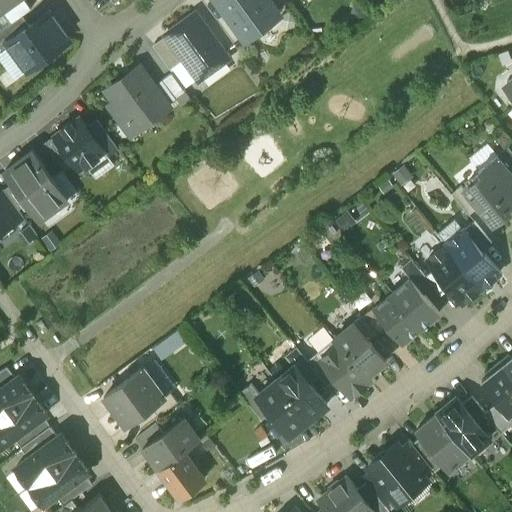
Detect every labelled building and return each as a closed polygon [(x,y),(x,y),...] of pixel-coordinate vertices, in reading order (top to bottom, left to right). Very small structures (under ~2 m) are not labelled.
[(0,0),(0,10),(2,10),(15,0),(0,0)] [(15,0),(2,10),(11,22),(22,14),(31,8),(24,0),(15,0)] [(218,0),(245,37),(254,30),(258,35),(273,24),(269,19),(278,13),(269,0),(218,0)] [(48,10),(29,24),(32,27),(51,13),(48,10)] [(164,34),(165,35),(183,59),(198,80),(229,58),(195,11),(164,34)] [(6,40),(10,45),(28,70),(70,39),(51,13),(32,27),(29,24),(6,40)] [(0,45),(3,50),(10,45),(6,40),(29,24),(22,14),(11,22),(0,30),(0,45)] [(152,44),(170,68),(183,59),(165,35),(152,44)] [(126,112),(136,127),(167,105),(152,85),(140,67),(109,89),(117,100),(109,106),(118,117),(126,112)] [(172,71),(162,79),(176,98),(186,91),(172,71)] [(511,76),(503,83),(511,94),(511,76)] [(162,79),(152,85),(167,105),(176,98),(162,79)] [(126,112),(118,117),(129,132),(136,127),(126,112)] [(54,135),(79,169),(86,165),(87,167),(100,157),(99,155),(104,151),(105,151),(87,126),(80,116),(71,122),(70,120),(61,127),(62,129),(54,135)] [(105,151),(104,151),(108,156),(118,149),(97,119),(87,126),(105,151)] [(497,153),(511,171),(511,151),(507,145),(497,153)] [(32,150),(5,170),(40,218),(67,199),(52,177),(32,150)] [(481,172),(509,206),(511,203),(511,171),(497,153),(478,169),(481,172)] [(52,177),(67,199),(77,192),(61,170),(52,177)] [(481,172),(463,187),(463,188),(478,206),(493,225),(511,210),(509,206),(481,172)] [(451,192),(469,214),(478,206),(463,188),(463,187),(461,185),(451,192)] [(0,192),(0,212),(10,226),(23,216),(4,190),(0,192)] [(0,233),(10,226),(0,212),(0,233)] [(464,228),(482,250),(492,242),(474,221),(464,228)] [(30,226),(22,232),(29,241),(37,236),(30,226)] [(446,243),(481,287),(500,272),(482,250),(464,228),(446,243)] [(435,268),(450,287),(462,302),(481,287),(446,243),(427,259),(435,268)] [(411,277),(423,292),(433,284),(425,276),(411,258),(402,266),(411,277)] [(425,276),(433,284),(441,294),(450,287),(435,268),(425,276)] [(392,292),(420,327),(439,312),(423,292),(411,277),(392,292)] [(392,292),(373,307),(387,324),(401,342),(420,327),(392,292)] [(364,315),(378,332),(387,324),(373,307),(364,315)] [(354,321),(369,340),(378,333),(378,332),(364,315),(363,314),(354,321)] [(335,336),(367,375),(385,360),(369,340),(354,321),(335,336)] [(316,352),(336,377),(352,395),(371,380),(367,375),(335,336),(316,352)] [(296,346),(285,355),(293,366),(295,364),(309,381),(318,374),(307,360),(296,346)] [(307,360),(318,374),(327,384),(336,377),(316,352),(307,360)] [(497,363),(511,381),(511,356),(511,357),(508,354),(497,363)] [(498,401),(511,419),(511,381),(497,363),(485,372),(488,375),(481,381),(498,401)] [(295,364),(293,366),(276,379),(308,419),(327,403),(309,381),(295,364)] [(151,407),(166,396),(144,366),(104,396),(126,425),(151,407)] [(7,367),(0,371),(0,388),(15,378),(7,367)] [(0,418),(33,394),(19,375),(15,378),(0,388),(0,418)] [(308,419),(276,379),(259,393),(257,394),(271,411),(289,434),(308,419)] [(262,419),(271,411),(257,394),(259,393),(251,383),(240,392),(262,419)] [(166,396),(151,407),(158,416),(177,402),(170,392),(166,396)] [(14,438),(43,416),(48,413),(33,394),(0,418),(0,443),(2,446),(14,438)] [(462,403),(484,430),(494,423),(485,412),(471,395),(462,403)] [(457,396),(437,413),(469,453),(472,450),(474,452),(480,453),(486,448),(486,443),(485,441),(490,437),(484,430),(462,403),(457,396)] [(485,412),(494,423),(502,433),(511,424),(511,419),(498,401),(485,412)] [(422,436),(444,463),(449,470),(469,453),(437,413),(416,429),(422,436)] [(142,446),(158,468),(184,449),(201,437),(185,415),(162,431),(142,446)] [(14,438),(21,447),(50,426),(43,416),(14,438)] [(136,437),(142,446),(162,431),(156,422),(136,437)] [(21,447),(28,457),(57,436),(50,426),(21,447)] [(16,466),(30,484),(75,452),(61,433),(57,436),(28,457),(16,466)] [(422,436),(412,443),(432,467),(435,470),(444,463),(422,436)] [(409,439),(400,447),(422,475),(432,467),(412,443),(409,439)] [(381,458),(378,458),(368,465),(371,469),(394,497),(397,500),(425,478),(422,475),(400,447),(396,442),(387,450),(387,453),(381,458)] [(158,468),(179,496),(205,477),(184,449),(158,468)] [(56,495),(85,474),(89,471),(75,452),(30,484),(44,504),(56,495)] [(362,476),(366,481),(385,504),(394,497),(371,469),(362,476)] [(63,505),(72,499),(92,484),(85,474),(56,495),(63,505)] [(346,476),(319,499),(329,511),(375,511),(357,488),(346,476)] [(357,488),(375,511),(384,511),(389,509),(385,504),(366,481),(357,488)] [(111,500),(105,500),(100,493),(79,508),(73,511),(114,511),(117,510),(111,500)] [(73,511),(79,508),(72,499),(63,505),(53,511),(73,511)]
